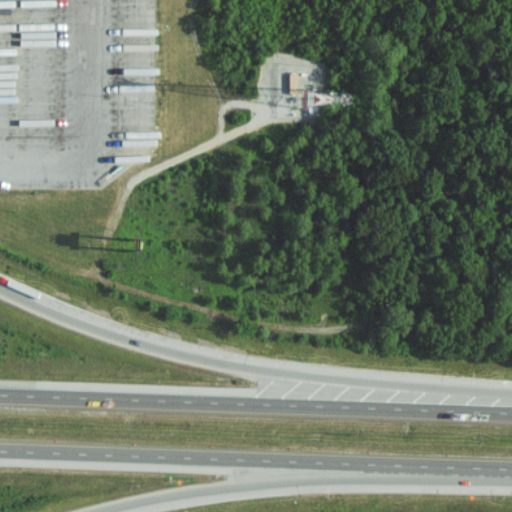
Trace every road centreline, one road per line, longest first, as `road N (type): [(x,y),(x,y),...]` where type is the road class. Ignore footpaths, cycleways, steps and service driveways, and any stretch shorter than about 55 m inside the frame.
road 1 (motorway): [(511,389),(206,357),(0,286)]
road 2 (motorway): [(0,450),(511,468)]
road 3 (motorway): [(511,407),(0,391)]
road 4 (motorway): [(109,511),(248,486),(511,480)]
